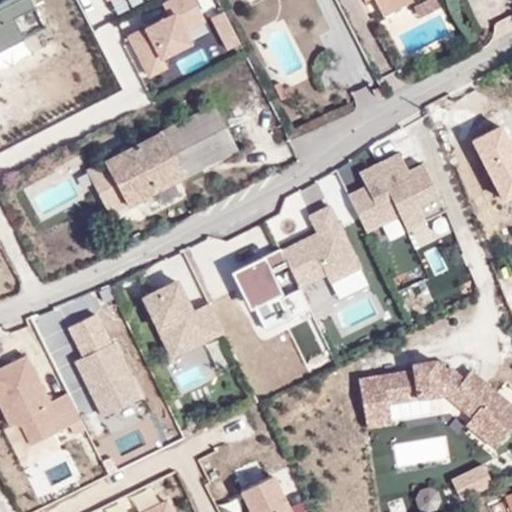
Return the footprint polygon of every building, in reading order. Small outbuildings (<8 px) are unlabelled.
[(0,52),(48,30),(33,0),(2,0),(0,1),(0,52)] [(171,17),(127,37),(149,84),(173,73),(168,62),(197,48),(191,35),(209,26),(196,0),(169,0),(164,2),(171,17)] [(383,16),(412,0),(387,0),(378,5),(383,16)] [(421,17),(441,6),(436,0),(426,0),(415,6),(421,17)] [(292,85),(286,89),(281,83),(275,86),(283,100),(296,93),(292,85)] [(108,214),(236,148),(213,104),(86,171),(108,214)] [(496,214),(511,207),(511,175),(490,120),(462,131),(496,214)] [(401,151),(358,171),(365,186),(345,195),(365,239),(398,224),(413,257),(440,245),(427,217),(443,209),(423,165),(410,171),(401,151)] [(317,233),(283,248),(301,288),(327,276),(339,301),(370,287),(331,204),(308,214),(317,233)] [(228,291),(212,260),(230,251),(222,235),(192,250),(216,298),(228,291)] [(277,251),(231,274),(262,336),(308,313),(277,251)] [(179,278),(140,297),(171,361),(226,334),(210,302),(194,310),(179,278)] [(97,313),(68,327),(82,356),(74,360),(102,421),(146,401),(118,341),(111,343),(97,313)] [(28,352),(0,365),(0,411),(7,426),(20,425),(29,445),(80,419),(67,392),(51,399),(28,352)] [(332,430),(384,404),(419,405),(418,414),(456,415),(457,373),(388,371),(388,381),(377,382),(374,375),(366,379),(364,376),(344,386),(347,392),(297,416),(319,459),(341,448),(332,430)] [(460,502),(491,485),(479,464),(448,481),(460,502)] [(234,495),(242,511),(287,511),(270,477),(234,495)] [(178,511),(172,497),(139,511),(178,511)]
